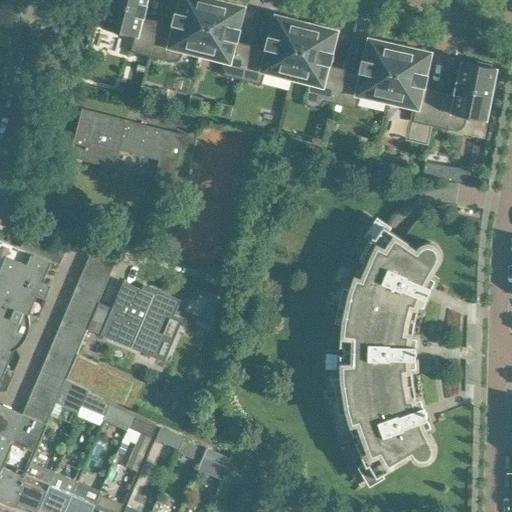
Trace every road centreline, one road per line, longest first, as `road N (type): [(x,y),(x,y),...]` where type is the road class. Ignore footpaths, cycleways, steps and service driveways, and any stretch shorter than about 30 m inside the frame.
road 1 (residential): [(0,168),(53,0)]
road 2 (residential): [(492,511),(499,352)]
road 3 (residential): [(499,352),(511,198)]
road 4 (residential): [(382,0),(511,20)]
